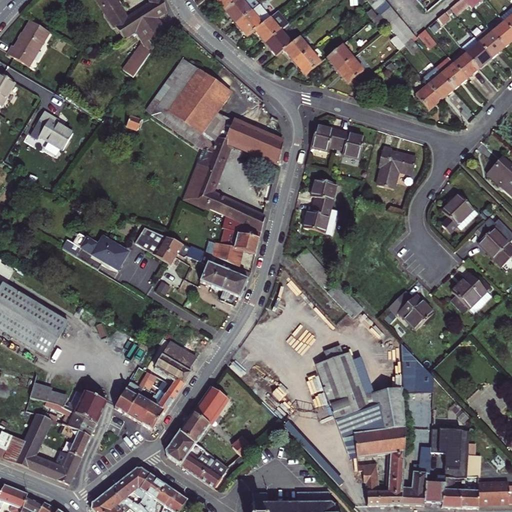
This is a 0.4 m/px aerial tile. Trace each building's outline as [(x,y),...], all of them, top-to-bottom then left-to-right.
[(167,12),(162,0),(159,0),(153,4),(128,20),(125,15),(123,14),(113,0),(97,0),(111,21),(110,23),(114,28),(116,28),(124,40),(137,31),(145,44),(133,61),(142,67),(165,34),(155,19),(167,12)] [(215,0),(226,13),(241,0),(215,0)] [(236,25),(259,6),(253,0),(241,0),(226,13),(236,25)] [(375,11),(386,2),(383,0),(378,0),(371,6),(373,9),(375,11)] [(456,17),(469,7),(463,0),(461,0),(450,9),(456,17)] [(379,16),(390,7),(386,2),(375,11),(379,16)] [(255,32),(270,19),(259,6),(236,25),(247,38),(255,32)] [(384,21),(394,12),(390,7),(379,16),(383,21),(384,21)] [(511,8),(500,18),(511,32),(511,8)] [(372,21),(379,16),(375,11),(373,9),(367,14),(372,21)] [(281,32),(289,25),(278,12),(270,19),(255,32),(266,45),(281,32)] [(388,26),(398,17),(394,12),(384,21),(388,26)] [(443,27),(450,21),(444,14),(437,20),(443,27)] [(376,26),(383,21),(379,16),(372,21),(376,26)] [(392,31),(402,22),(398,17),(388,26),(390,28),(392,31)] [(504,49),(511,42),(511,32),(500,18),(487,29),(504,49)] [(29,68),(49,33),(31,22),(16,49),(13,47),(8,55),(29,68)] [(396,36),(407,27),(402,22),(392,31),(396,36)] [(400,41),(411,32),(407,27),(396,36),(397,36),(400,41)] [(492,59),(504,49),(487,29),(475,39),(492,59)] [(429,51),(437,45),(425,31),(418,37),(429,51)] [(284,51),(292,45),(281,32),(266,45),(276,57),(284,51)] [(411,40),(415,37),(411,32),(400,41),(404,46),(411,40)] [(405,47),(404,46),(400,41),(397,36),(391,41),(400,52),(405,48),(405,47)] [(295,64),(310,51),(299,38),(292,45),(284,51),(295,64)] [(479,70),(492,59),(475,39),(462,50),(466,54),(479,70)] [(411,55),(418,49),(414,43),(411,40),(404,46),(405,47),(405,48),(411,55)] [(338,72),(353,59),(342,46),(327,59),(338,72)] [(306,77),(321,64),(310,51),(295,64),(306,77)] [(466,80),(479,70),(466,54),(462,58),(453,65),(466,80)] [(348,85),(364,72),(353,59),(338,72),(348,85)] [(454,91),(466,80),(453,65),(448,59),(436,69),(454,91)] [(124,72),(133,79),(142,67),(133,61),(124,72)] [(182,61),(146,112),(152,116),(189,65),(182,61)] [(283,146),(283,144),(261,135),(216,115),(231,95),(212,82),(189,65),(152,116),(200,150),(202,150),(197,164),(199,165),(187,199),(210,210),(225,217),(262,233),(265,218),(216,195),(215,199),(211,197),(212,194),(231,144),(279,165),(283,146)] [(441,102),(454,91),(436,69),(423,80),(428,86),(441,102)] [(364,92),(379,80),(373,73),(359,86),(364,92)] [(0,106),(1,107),(15,83),(0,74),(0,106)] [(428,112),(441,102),(428,86),(415,97),(428,112)] [(59,122),(44,113),(30,136),(38,141),(40,137),(63,151),(73,134),(57,125),(59,122)] [(126,128),(137,131),(141,122),(129,118),(126,128)] [(283,135),(281,128),(278,121),(272,118),(261,135),(283,144),(283,135)] [(336,150),(341,133),(316,127),(311,148),(328,153),(330,148),(336,150)] [(360,160),(365,139),(341,133),(336,150),(344,151),(342,156),(360,160)] [(381,168),(377,187),(394,191),(396,181),(409,184),(411,176),(412,176),(416,159),(398,155),(397,158),(394,157),(395,154),(391,153),(391,151),(383,149),(378,168),(381,168)] [(511,167),(502,159),(488,175),(511,196),(511,195),(511,167)] [(197,164),(184,198),(187,199),(199,165),(197,164)] [(330,210),(337,186),(315,180),(311,198),(316,199),(314,206),(330,210)] [(473,210),(459,196),(442,212),(449,219),(442,226),(449,234),(456,227),(460,231),(472,220),(467,216),(473,210)] [(209,212),(210,210),(187,199),(185,201),(209,212)] [(330,210),(314,206),(312,213),(307,212),(303,229),(331,236),(338,212),(330,210)] [(478,215),(473,210),(467,216),(472,220),(478,215)] [(256,255),(262,233),(225,217),(222,229),(224,230),(220,245),(215,244),(211,256),(221,261),(222,261),(232,265),(240,268),(244,252),(256,255)] [(502,268),(511,258),(511,249),(493,230),(497,227),(489,219),(475,234),(482,241),(478,244),(502,268)] [(141,248),(152,232),(144,229),(134,244),(141,248)] [(158,248),(165,238),(152,232),(141,248),(153,256),(158,248)] [(68,241),(63,250),(98,271),(103,262),(117,271),(128,253),(103,238),(98,246),(79,235),(73,244),(68,241)] [(197,251),(183,245),(170,240),(165,238),(158,248),(175,259),(177,255),(180,250),(195,256),(197,251)] [(170,267),(175,259),(158,248),(153,256),(170,267)] [(193,260),(195,256),(180,250),(177,255),(184,258),(186,257),(193,260)] [(301,264),(312,255),(307,250),(296,259),(301,264)] [(201,263),(204,254),(197,251),(195,256),(193,260),(201,263)] [(207,266),(211,257),(204,254),(201,263),(207,266)] [(305,269),(316,260),(312,255),(301,264),(305,269)] [(218,269),(219,269),(222,261),(221,261),(211,256),(211,257),(207,266),(200,283),(211,288),(218,269)] [(310,275),(321,265),(316,260),(305,269),(310,275)] [(211,288),(222,292),(232,266),(232,265),(222,261),(219,269),(218,269),(211,288)] [(314,280),(325,270),(321,265),(310,275),(314,279),(314,280)] [(239,299),(250,275),(232,266),(222,292),(219,300),(234,307),(237,298),(239,299)] [(330,276),(329,274),(325,270),(314,280),(319,285),(330,276)] [(470,275),(452,292),(456,297),(469,310),(474,315),(486,304),(481,298),(487,293),(487,292),(480,285),(470,275)] [(324,290),(335,281),(330,276),(319,285),(324,290)] [(329,295),(339,284),(335,281),(324,290),(327,293),(329,295)] [(485,281),(480,285),(487,292),(491,288),(485,281)] [(0,330),(47,359),(68,324),(3,284),(0,288),(0,330)] [(333,300),(344,289),(339,284),(329,295),(333,300)] [(338,305),(349,294),(344,289),(333,300),(338,305)] [(417,332),(434,315),(416,296),(413,300),(406,292),(388,309),(396,317),(399,314),(417,332)] [(492,298),(487,293),(481,298),(486,304),(492,298)] [(343,310),(354,299),(349,294),(338,305),(343,310)] [(464,315),(469,310),(456,297),(451,301),(464,315)] [(348,315),(358,304),(354,299),(343,310),(348,315)] [(353,320),(363,309),(358,304),(348,315),(353,320)] [(189,372),(197,359),(165,340),(157,353),(163,356),(151,376),(156,379),(162,382),(172,388),(176,381),(184,385),(192,374),(189,372)] [(433,378),(430,375),(401,345),(403,389),(403,394),(418,394),(433,394),(433,378)] [(369,409),(353,364),(349,354),(344,356),(340,347),(324,353),(328,362),(316,366),(336,421),(369,409)] [(151,376),(163,356),(157,353),(145,372),(146,373),(151,376)] [(143,390),(145,386),(147,382),(149,379),(151,376),(146,373),(137,388),(130,384),(115,409),(127,416),(138,397),(143,390)] [(172,388),(166,395),(174,400),(184,385),(176,381),(172,388)] [(160,391),(166,395),(172,388),(162,382),(158,390),(160,391)] [(97,425),(106,403),(84,393),(83,395),(76,391),(68,407),(64,405),(67,401),(60,398),(51,395),(52,390),(35,385),(30,400),(47,404),(56,406),(74,415),(97,425)] [(196,445),(227,399),(211,389),(211,388),(180,432),(196,445)] [(388,431),(405,429),(403,394),(403,389),(379,394),(388,431)] [(144,401),(148,393),(143,390),(138,397),(143,400),(144,401)] [(174,400),(166,395),(160,391),(155,398),(157,408),(164,413),(165,414),(174,400)] [(377,432),(388,431),(379,394),(371,395),(377,432)] [(143,414),(136,411),(143,400),(138,397),(127,416),(138,423),(143,414)] [(152,432),(164,413),(157,408),(155,398),(154,397),(149,404),(146,409),(149,411),(141,425),(152,432)] [(416,411),(432,410),(433,399),(418,399),(416,399),(416,411)] [(146,409),(149,404),(144,401),(143,400),(136,411),(143,414),(146,409)] [(91,439),(97,425),(74,415),(56,406),(47,404),(45,407),(66,416),(62,425),(80,432),(80,433),(91,439)] [(141,425),(149,411),(146,409),(143,414),(138,423),(141,425)] [(46,432),(51,421),(38,416),(29,436),(42,441),(46,432)] [(82,459),(91,439),(80,433),(80,432),(62,425),(60,432),(76,439),(70,454),(82,459)] [(405,446),(405,429),(388,431),(377,432),(353,435),(357,460),(392,455),(404,456),(405,446)] [(466,478),(467,456),(469,433),(468,433),(448,432),(440,431),(439,448),(431,448),(431,449),(429,475),(426,475),(424,504),(442,506),(445,485),(445,480),(454,480),(455,480),(466,479),(466,478)] [(439,448),(440,431),(431,431),(431,448),(439,448)] [(0,458),(7,461),(16,439),(0,432),(0,458)] [(49,444),(51,437),(46,432),(42,441),(48,444),(49,444)] [(190,453),(196,445),(180,432),(166,452),(167,457),(185,470),(195,457),(190,453)] [(38,449),(42,441),(29,436),(25,443),(38,449)] [(7,461),(16,464),(25,443),(16,439),(7,461)] [(242,458),(252,449),(243,439),(232,448),(241,458),(242,458)] [(47,462),(34,457),(38,449),(25,443),(16,464),(42,475),(47,462)] [(424,507),(424,504),(426,475),(429,475),(431,449),(422,448),(419,473),(413,473),(412,489),(403,489),(401,507),(424,507)] [(49,478),(70,486),(82,459),(70,454),(69,455),(60,451),(54,465),(49,478)] [(401,507),(403,489),(404,461),(403,461),(404,456),(392,455),(389,494),(388,507),(401,507)] [(211,460),(209,462),(201,456),(198,459),(195,457),(185,470),(199,479),(207,467),(210,469),(215,463),(211,460)] [(480,478),(480,461),(477,461),(477,457),(467,456),(466,478),(468,478),(478,478),(480,478)] [(229,469),(228,468),(216,460),(215,463),(210,469),(207,467),(199,479),(214,489),(222,477),(229,469)] [(49,478),(54,465),(47,462),(42,475),(49,478)] [(380,507),(380,494),(377,467),(374,467),(374,472),(362,472),(364,483),(367,483),(367,505),(367,507),(380,507)] [(143,500),(156,480),(141,470),(136,470),(116,485),(127,498),(133,493),(143,500)] [(478,510),(478,506),(478,485),(478,478),(468,478),(468,481),(470,481),(470,490),(467,492),(467,493),(462,493),(460,509),(478,510)] [(156,502),(166,487),(156,480),(143,500),(140,504),(147,511),(154,511),(155,511),(156,511),(157,511),(155,510),(156,502)] [(460,509),(462,493),(452,492),(455,480),(454,480),(445,480),(445,485),(442,506),(442,509),(460,509)] [(509,505),(508,490),(508,484),(478,485),(478,506),(509,505)] [(138,506),(127,498),(116,485),(92,505),(91,511),(108,511),(109,511),(118,511),(120,511),(119,509),(121,507),(123,508),(126,506),(130,510),(132,511),(147,511),(140,504),(138,506)] [(21,511),(27,498),(28,495),(4,486),(2,489),(0,493),(0,511),(4,504),(12,507),(10,511),(21,511)] [(164,507),(174,492),(166,487),(156,502),(164,507)] [(171,511),(179,511),(187,501),(174,492),(164,507),(171,511)] [(337,511),(338,508),(335,508),(331,505),(330,505),(330,503),(329,503),(329,494),(297,494),(297,505),(289,505),(289,503),(287,503),(287,505),(279,505),(279,503),(277,503),(277,505),(268,505),(268,503),(267,503),(267,494),(254,495),(254,493),(253,493),(253,505),(252,505),(252,507),(253,507),(252,511),(337,511)] [(380,507),(388,507),(389,494),(380,494),(380,507)] [(39,511),(42,506),(27,498),(21,511),(39,511)] [(57,511),(58,511),(52,507),(44,503),(42,506),(39,511),(57,511)]
